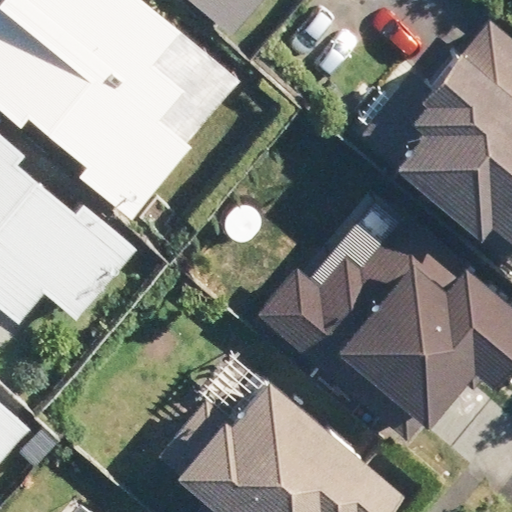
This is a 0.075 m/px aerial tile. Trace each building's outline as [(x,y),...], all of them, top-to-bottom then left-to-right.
[(265,101),(151,0),(0,0),(0,109),(143,237),(265,101)] [(277,0),(193,0),(241,41),(277,0)] [(511,12),(499,0),(497,0),(347,152),(511,314),(511,12)] [(126,259),(0,136),(0,312),(31,282),(68,318),(126,259)] [(262,372),(235,350),(170,427),(216,466),(176,511),(384,511),(422,468),(282,349),(262,372)] [(0,409),(0,451),(21,429),(0,409)] [(145,511),(131,499),(119,511),(145,511)]
